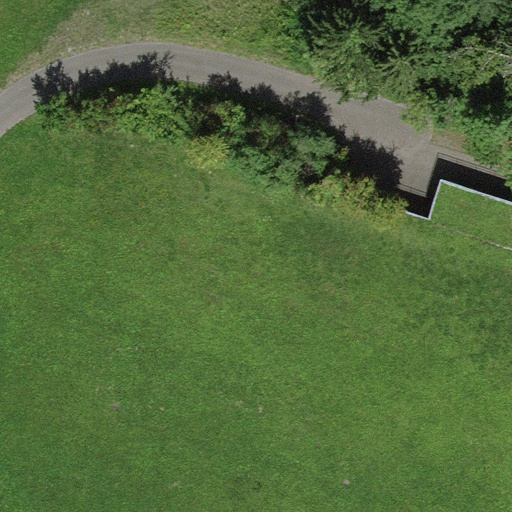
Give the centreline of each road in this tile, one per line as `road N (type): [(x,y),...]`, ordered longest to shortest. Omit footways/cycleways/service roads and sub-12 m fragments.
road 1 (track): [(511,173),(189,60),(90,67),(0,123)]
road 2 (track): [(348,0),(511,46)]
